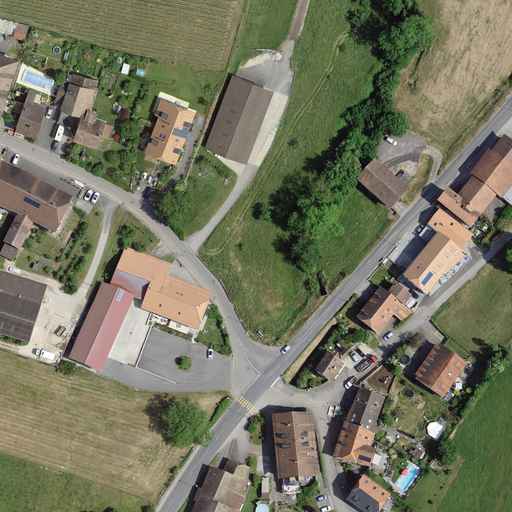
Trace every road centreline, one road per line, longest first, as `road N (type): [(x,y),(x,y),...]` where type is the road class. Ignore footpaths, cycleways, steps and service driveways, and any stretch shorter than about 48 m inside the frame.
road 1 (secondary): [(511,100),(263,380)]
road 2 (residential): [(263,380),(221,299),(148,214),(96,179),(0,139)]
road 3 (secondary): [(263,380),(166,511)]
road 4 (residential): [(425,313),(325,398)]
